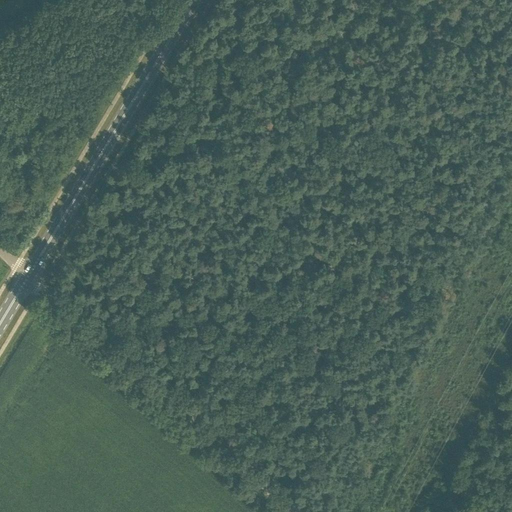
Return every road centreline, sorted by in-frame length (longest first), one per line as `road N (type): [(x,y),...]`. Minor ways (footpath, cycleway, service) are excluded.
road 1 (unclassified): [(293,511),(28,276)]
road 2 (primary): [(28,276),(193,0)]
